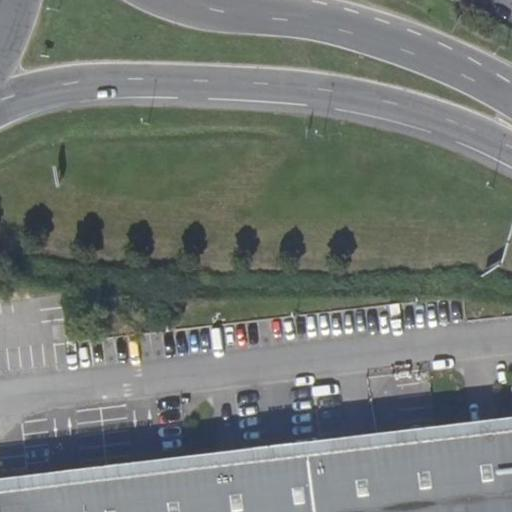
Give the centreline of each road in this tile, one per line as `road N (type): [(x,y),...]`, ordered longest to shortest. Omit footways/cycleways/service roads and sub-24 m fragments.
road 1 (secondary): [(0,98),(73,84),(212,81),(352,95),(511,148)]
road 2 (unclassified): [(0,399),(511,340)]
road 3 (secondary): [(447,64),(375,38),(170,0)]
